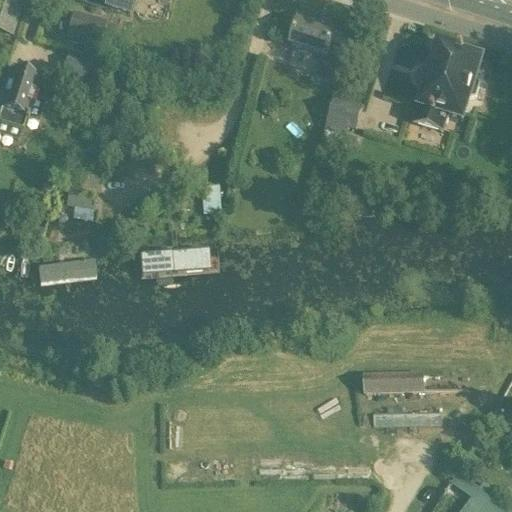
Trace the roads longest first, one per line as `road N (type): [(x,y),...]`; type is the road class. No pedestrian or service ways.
road 1 (track): [(156,190),(231,122),(269,0)]
road 2 (unclassified): [(511,42),(379,0)]
